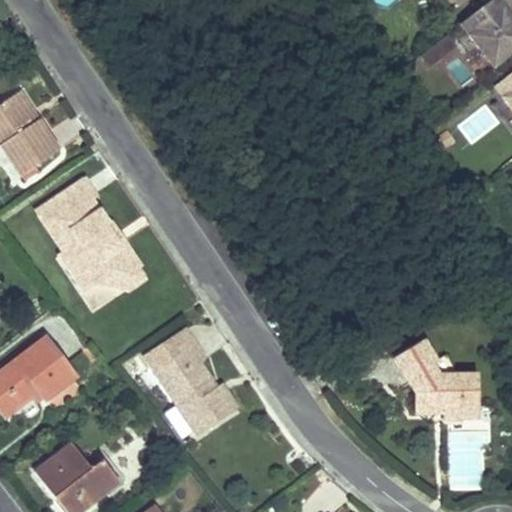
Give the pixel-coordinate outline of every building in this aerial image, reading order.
[(511,17),(498,0),(490,0),(470,16),(480,28),(468,36),(493,68),(511,52),(511,17)] [(480,28),(470,16),(459,24),(468,36),(480,28)] [(475,74),(443,36),(425,51),(457,89),(475,74)] [(511,71),(504,78),(511,89),(511,90),(502,99),(511,112),(511,71)] [(511,90),(511,89),(504,78),(493,86),(502,99),(511,90)] [(36,121),(32,124),(26,116),(30,113),(17,93),(0,104),(0,148),(19,177),(57,152),(36,121)] [(469,141),(490,123),(479,111),(458,129),(469,141)] [(36,121),(30,113),(26,116),(32,124),(36,121)] [(137,265),(125,245),(120,249),(102,224),(105,221),(92,200),(96,198),(84,180),(35,213),(63,253),(59,256),(83,291),(93,283),(122,285),(123,275),(135,266),(137,265)] [(125,245),(126,244),(116,230),(115,231),(108,219),(105,221),(102,224),(120,249),(125,245)] [(131,286),(143,278),(135,266),(123,275),(122,285),(131,286)] [(199,363),(204,360),(194,346),(183,329),(143,356),(154,373),(196,436),(232,412),(216,388),(199,363)] [(44,339),(0,373),(0,412),(4,418),(31,396),(29,394),(36,389),(42,397),(44,401),(74,378),(44,339)] [(413,393),(413,415),(434,415),(434,405),(441,404),(442,420),(462,420),(462,397),(477,397),(476,376),(457,377),(437,377),(430,366),(435,363),(434,362),(422,342),(393,359),(413,393)] [(437,377),(457,377),(444,355),(434,362),(435,363),(430,366),(437,377)] [(232,412),(237,409),(221,385),(216,388),(232,412)] [(35,402),(42,397),(36,389),(29,394),(31,396),(35,402)] [(477,419),(477,397),(462,397),(462,420),(477,419)] [(100,462),(89,470),(69,444),(32,473),(56,503),(61,499),(71,511),(81,511),(118,484),(100,462)] [(63,511),(71,511),(61,499),(56,503),(63,511)]
